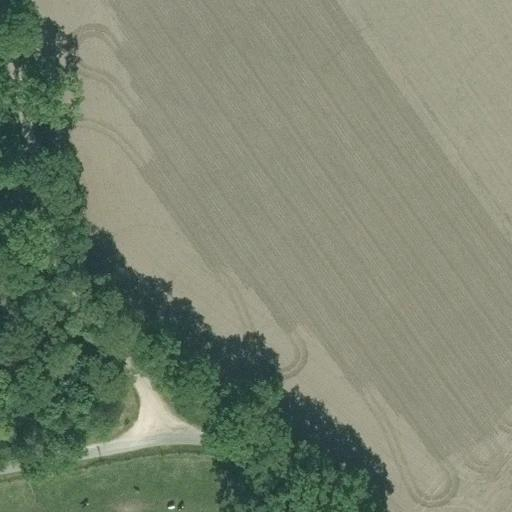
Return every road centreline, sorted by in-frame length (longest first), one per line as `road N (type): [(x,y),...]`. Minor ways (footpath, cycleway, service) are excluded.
road 1 (unclassified): [(0,477),(167,446),(232,450),(328,511)]
road 2 (track): [(58,282),(2,0)]
road 3 (track): [(167,446),(151,403),(58,282)]
